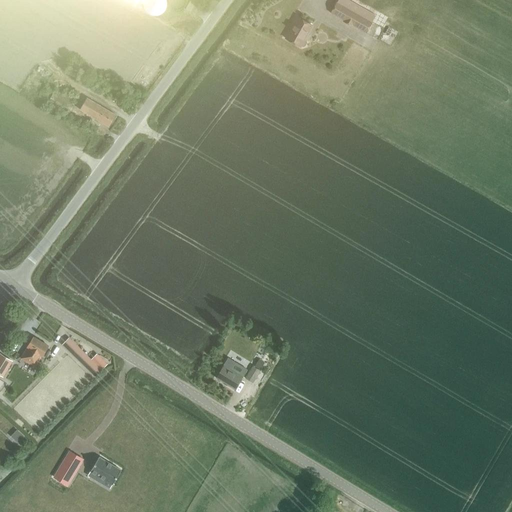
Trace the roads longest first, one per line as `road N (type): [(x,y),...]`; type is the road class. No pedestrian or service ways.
road 1 (unclassified): [(386,511),(11,283)]
road 2 (unclassified): [(11,283),(228,0)]
